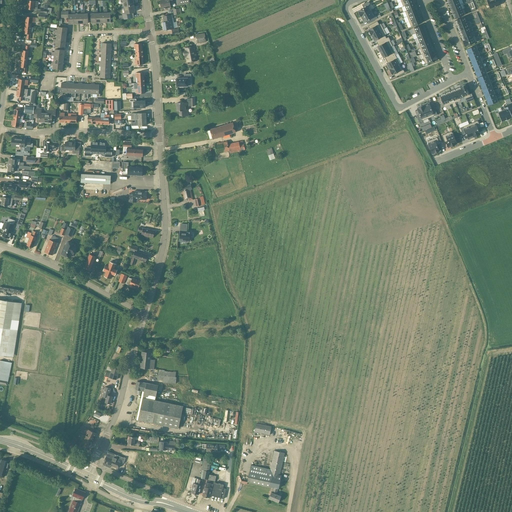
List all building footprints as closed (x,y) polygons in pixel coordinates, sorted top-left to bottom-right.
[(38,1),(28,0),(27,9),(33,9),(37,9),(38,1)] [(161,0),(160,0),(162,9),(171,8),(170,3),(173,2),(172,0),(161,0)] [(458,0),(456,0),(448,3),(450,8),(460,4),(458,0)] [(487,0),(488,0),(487,0),(490,8),(500,5),(498,0),(487,0)] [(364,9),(359,11),(362,17),(371,12),(369,7),(371,5),(369,2),(362,6),(364,9)] [(405,6),(407,10),(407,11),(416,7),(414,2),(405,6)] [(119,15),(120,20),(133,18),(132,12),(135,12),(134,4),(124,6),(125,13),(122,14),(122,15),(119,15)] [(460,4),(450,8),(452,13),(462,9),(460,4)] [(407,10),(405,11),(407,16),(418,12),(416,7),(407,11),(407,10)] [(462,9),(452,13),(455,19),(466,14),(464,9),(462,9)] [(68,17),(69,24),(74,24),(73,11),(71,11),(71,14),(69,14),(69,11),(61,11),(61,18),(68,17)] [(371,12),(362,17),(365,22),(370,20),(371,23),(378,19),(376,16),(374,17),(371,12)] [(418,12),(407,16),(409,22),(420,17),(418,12)] [(167,29),(167,30),(170,30),(170,29),(174,28),(172,15),(162,17),(163,22),(164,30),(167,29)] [(26,16),(25,25),(32,26),(32,22),(35,22),(36,17),(26,16)] [(420,17),(409,22),(411,27),(422,22),(420,17)] [(457,26),(467,22),(465,17),(455,20),(457,24),(456,24),(457,25),(457,26)] [(369,29),(368,30),(369,32),(371,35),(371,36),(382,30),(379,25),(380,25),(377,21),(368,26),(369,29)] [(459,31),(469,27),(467,22),(457,26),(458,27),(459,31)] [(423,24),(412,29),(414,34),(416,33),(425,29),(423,24)] [(461,36),(471,32),(469,27),(459,31),(461,34),(460,34),(461,35),(461,36)] [(427,34),(425,29),(416,33),(418,38),(427,34)] [(371,35),(371,36),(374,42),(376,41),(377,43),(387,38),(385,35),(384,35),(382,30),(371,36),(371,35)] [(473,37),(471,32),(461,36),(462,37),(463,40),(463,41),(473,37)] [(196,34),(197,44),(206,42),(204,33),(196,34)] [(418,38),(420,43),(429,39),(427,34),(418,38)] [(477,41),(474,36),(473,37),(463,41),(463,40),(463,41),(463,43),(465,46),(467,46),(467,45),(477,41)] [(378,46),(377,47),(380,53),(391,47),(388,42),(389,42),(387,38),(377,43),(378,46)] [(420,43),(418,44),(420,49),(431,44),(429,39),(420,43)] [(136,54),(142,54),(142,43),(134,44),(134,49),(136,49),(136,54)] [(431,44),(420,49),(422,54),(433,49),(431,44)] [(478,51),(475,46),(466,49),(469,55),(478,51)] [(186,56),(187,62),(197,60),(194,47),(185,49),(185,51),(183,51),(184,57),(186,56)] [(391,47),(380,53),(383,59),(385,58),(386,60),(396,55),(394,52),(393,52),(391,47)] [(511,59),(511,50),(509,51),(508,48),(500,51),(502,55),(505,54),(506,58),(509,57),(510,60),(511,59)] [(433,49),(422,54),(424,59),(435,54),(433,49)] [(480,56),(478,51),(469,55),(471,60),(480,56)] [(135,60),(135,65),(143,64),(142,54),(136,54),(136,60),(135,60)] [(435,54),(424,59),(426,64),(436,60),(436,61),(438,60),(435,54)] [(388,63),(386,64),(389,69),(389,70),(390,70),(390,69),(400,64),(397,59),(398,59),(396,55),(386,60),(388,63)] [(482,62),(480,56),(471,60),(473,65),(482,62)] [(484,67),(482,62),(473,65),(475,71),(484,67)] [(400,64),(390,69),(390,70),(392,73),(391,74),(392,76),(394,75),(395,78),(405,72),(403,69),(402,69),(400,64)] [(486,73),(484,67),(475,71),(477,76),(486,73)] [(137,77),(138,83),(144,83),(143,72),(136,73),(136,78),(137,77)] [(188,86),(188,79),(191,79),(191,74),(184,74),(184,78),(176,79),(177,87),(179,87),(179,88),(183,88),(183,86),(188,86)] [(489,80),(487,74),(478,78),(480,83),(489,80)] [(18,88),(24,88),(24,85),(27,85),(28,80),(19,79),(18,88)] [(422,80),(414,83),(417,88),(424,85),(422,80)] [(491,85),(489,80),(480,83),(482,88),(491,85)] [(68,93),(68,83),(62,83),(61,92),(60,92),(60,95),(63,95),(63,93),(68,93)] [(136,89),(137,94),(144,93),(144,83),(138,83),(138,89),(136,89)] [(460,87),(464,96),(469,94),(466,86),(467,86),(466,84),(460,87)] [(493,90),(491,85),(482,88),(484,94),(493,90)] [(464,96),(460,87),(455,89),(459,98),(464,96)] [(455,89),(450,91),(454,100),(459,98),(455,89)] [(495,96),(493,90),(484,94),(486,99),(495,96)] [(450,91),(445,93),(449,102),(454,100),(450,91)] [(445,93),(440,95),(444,104),(449,102),(445,93)] [(497,101),(495,96),(486,99),(488,105),(497,101)] [(133,98),(130,98),(130,101),(134,101),(134,107),(145,106),(145,100),(136,100),(136,98),(133,98)] [(181,111),(181,116),(188,116),(188,106),(195,106),(195,98),(187,98),(187,103),(177,103),(177,111),(181,111)] [(505,110),(498,113),(501,121),(505,120),(509,119),(508,119),(511,117),(511,116),(510,112),(511,111),(511,103),(504,106),(505,110)] [(26,105),(25,113),(33,114),(34,106),(26,105)] [(431,105),(425,107),(430,117),(435,115),(436,117),(439,116),(437,109),(433,110),(431,105)] [(422,115),(419,116),(422,123),(425,122),(424,120),(430,117),(425,107),(420,110),(422,115)] [(37,122),(45,122),(45,113),(41,113),(42,108),(34,108),(34,115),(34,117),(37,117),(37,122)] [(45,122),(52,122),(52,118),(55,118),(56,109),(49,108),(48,113),(45,113),(45,122)] [(59,122),(68,122),(68,116),(64,116),(65,113),(60,113),(59,122)] [(101,113),(101,118),(101,124),(109,124),(110,115),(105,115),(105,113),(101,113)] [(13,126),(21,128),(22,122),(19,122),(20,118),(14,117),(13,126)] [(473,123),(467,126),(471,136),(477,133),(475,128),(478,127),(475,120),(472,121),(473,123)] [(210,130),(213,139),(236,132),(233,123),(210,130)] [(461,126),(457,127),(460,134),(463,133),(466,138),(471,136),(467,126),(462,128),(461,126)] [(443,133),(439,134),(442,141),(445,140),(447,145),(454,143),(450,133),(444,135),(443,133)] [(426,144),(427,148),(428,148),(430,153),(437,150),(434,144),(437,143),(435,136),(431,138),(432,140),(426,142),(426,144)] [(23,150),(29,151),(30,147),(32,147),(33,144),(30,143),(30,139),(12,137),(11,146),(23,147),(23,150)] [(41,157),(47,157),(47,152),(52,153),(52,147),(57,147),(57,143),(53,143),(53,142),(45,141),(45,149),(41,148),(41,157)] [(215,144),(217,154),(229,151),(230,153),(245,150),(243,141),(228,144),(227,141),(223,142),(215,144)] [(72,154),(79,154),(79,147),(75,147),(75,142),(66,142),(65,146),(61,146),(61,151),(65,151),(65,150),(72,150),(72,154)] [(98,153),(99,142),(92,142),(91,142),(91,148),(85,148),(85,155),(91,156),(91,153),(98,153)] [(112,149),(106,149),(106,143),(99,142),(98,153),(105,154),(105,156),(112,157),(112,149)] [(127,156),(143,157),(143,149),(127,148),(127,156)] [(266,150),(270,160),(275,158),(272,148),(266,150)] [(9,158),(8,164),(23,166),(24,163),(19,162),(20,159),(9,158)] [(128,175),(143,176),(143,171),(142,171),(142,166),(129,165),(129,162),(123,162),(123,171),(128,171),(128,175)] [(81,182),(110,184),(111,175),(81,174),(81,182)] [(4,190),(18,192),(19,187),(26,188),(27,182),(19,180),(18,185),(5,183),(4,190)] [(188,198),(189,201),(193,200),(190,189),(192,189),(190,184),(180,187),(181,191),(182,191),(184,199),(188,198)] [(130,202),(134,202),(135,199),(146,199),(147,192),(134,191),(134,193),(130,193),(130,202)] [(8,206),(12,206),(13,198),(9,198),(9,197),(3,197),(1,197),(1,200),(2,201),(2,205),(8,206)] [(194,199),(196,206),(205,204),(203,197),(194,199)] [(2,236),(9,238),(14,224),(15,221),(11,219),(10,222),(7,222),(2,236)] [(65,234),(68,226),(67,226),(68,224),(64,222),(60,234),(64,235),(65,234)] [(65,234),(72,237),(75,229),(68,226),(65,234)] [(149,236),(153,237),(155,231),(143,228),(139,227),(138,231),(142,232),(141,235),(145,235),(144,236),(149,237),(149,236)] [(27,245),(33,247),(37,237),(36,237),(38,232),(32,230),(31,233),(32,233),(32,235),(31,235),(30,238),(26,237),(24,241),(28,243),(27,245)] [(190,231),(180,230),(179,240),(186,241),(186,242),(190,242),(190,238),(190,231)] [(44,252),(52,255),(57,242),(59,238),(52,236),(51,240),(49,239),(44,252)] [(68,256),(70,257),(72,253),(73,254),(76,247),(74,246),(74,244),(67,242),(65,248),(64,248),(62,254),(64,255),(65,256),(67,256),(68,256)] [(105,252),(119,257),(121,252),(107,246),(105,252)] [(132,257),(130,264),(134,265),(136,258),(146,262),(148,255),(137,251),(135,251),(134,252),(132,257)] [(84,268),(90,270),(95,256),(89,254),(84,268)] [(115,275),(117,269),(114,268),(116,264),(110,262),(108,265),(106,264),(103,271),(106,272),(104,276),(110,278),(112,274),(115,275)] [(118,281),(124,283),(127,276),(121,274),(118,281)] [(134,286),(138,287),(140,281),(132,278),(132,279),(128,277),(126,284),(130,285),(129,286),(133,287),(134,286)] [(0,355),(13,357),(21,303),(0,299),(0,355)] [(140,368),(154,369),(155,360),(150,360),(151,352),(142,351),(140,368)] [(0,383),(6,385),(11,363),(0,360),(0,383)] [(106,370),(105,376),(116,379),(119,370),(112,368),(111,371),(106,370)] [(168,372),(158,371),(157,380),(163,380),(163,382),(175,383),(175,377),(176,372),(168,371),(168,372)] [(138,420),(178,429),(183,406),(155,400),(158,386),(137,381),(135,389),(144,391),(138,420)] [(105,402),(110,404),(112,397),(107,395),(108,392),(110,393),(111,388),(105,386),(102,396),(106,397),(105,402)] [(254,432),(269,435),(271,426),(256,423),(254,432)] [(82,444),(90,448),(97,434),(83,427),(81,432),(86,434),(82,444)] [(134,444),(139,445),(140,441),(135,440),(135,437),(129,436),(128,444),(134,445),(134,444)] [(167,449),(174,450),(175,442),(168,441),(167,442),(160,442),(159,449),(167,449)] [(206,451),(217,452),(217,448),(222,449),(222,445),(207,444),(206,451)] [(103,462),(103,464),(103,465),(110,468),(111,467),(112,466),(118,468),(120,462),(123,463),(124,460),(125,458),(124,457),(124,458),(116,454),(108,451),(107,453),(103,462)] [(269,498),(278,502),(281,496),(276,494),(278,488),(279,488),(282,475),(280,475),(285,453),(274,451),(270,469),(251,465),(247,482),(273,487),(272,492),(271,492),(269,498)] [(202,478),(215,481),(216,476),(209,474),(211,459),(204,458),(201,470),(202,470),(201,474),(203,474),(202,478)] [(0,476),(3,477),(5,470),(6,470),(8,462),(1,460),(0,462),(0,476)] [(191,492),(199,494),(201,485),(202,480),(195,478),(192,487),(191,492)] [(202,496),(210,498),(212,488),(210,487),(211,483),(206,482),(205,486),(202,496)] [(220,498),(224,499),(226,489),(223,488),(223,485),(215,483),(211,495),(220,497),(220,498)] [(68,511),(77,511),(81,503),(82,499),(85,492),(75,488),(73,495),(74,496),(68,511)]
